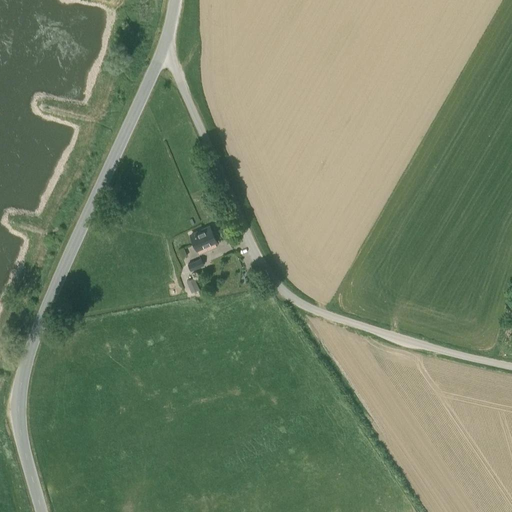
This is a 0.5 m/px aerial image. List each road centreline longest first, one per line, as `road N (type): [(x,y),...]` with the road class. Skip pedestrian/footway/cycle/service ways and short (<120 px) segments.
road 1 (unclassified): [(511,367),(365,329),(283,295),(236,221),(165,40)]
road 2 (unclassified): [(165,40),(21,368),(16,428),(40,511)]
